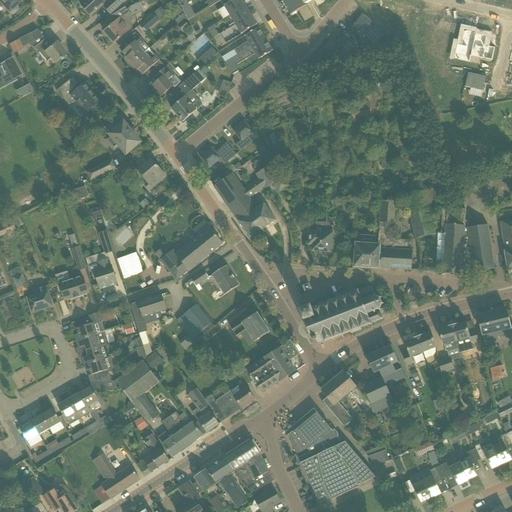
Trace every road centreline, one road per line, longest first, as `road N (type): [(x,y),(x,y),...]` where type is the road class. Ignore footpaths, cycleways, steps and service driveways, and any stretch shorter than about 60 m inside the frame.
road 1 (tertiary): [(321,368),(403,322),(511,293)]
road 2 (residential): [(54,327),(182,282),(235,240)]
road 3 (unclassified): [(174,155),(47,3)]
road 4 (tertiary): [(112,511),(255,418)]
road 5 (residential): [(299,51),(174,155)]
road 6 (unclassified): [(321,368),(235,240)]
road 7 (unclassified): [(54,327),(71,375),(5,414),(0,405)]
